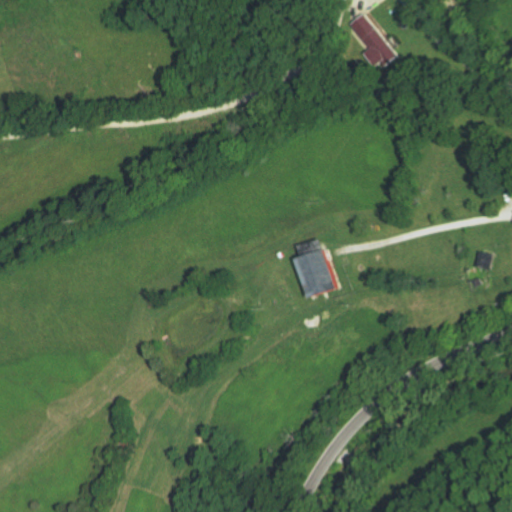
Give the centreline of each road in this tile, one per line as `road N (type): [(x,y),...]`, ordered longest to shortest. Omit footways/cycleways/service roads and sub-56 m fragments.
road 1 (tertiary): [(298,511),(337,443),(380,398),(511,332)]
road 2 (residential): [(511,88),(460,61),(400,0)]
